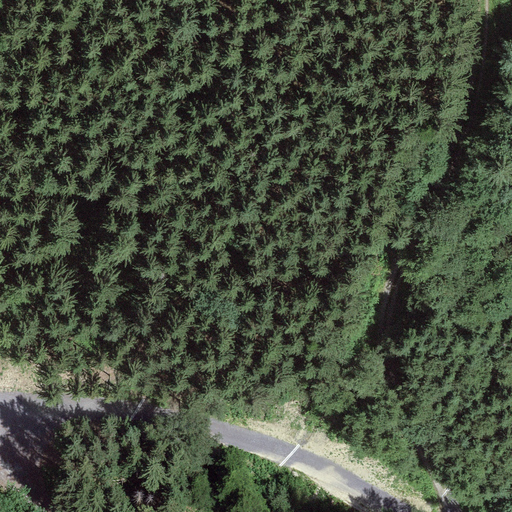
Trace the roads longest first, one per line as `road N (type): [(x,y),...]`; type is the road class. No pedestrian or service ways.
road 1 (track): [(488,0),(485,69),(473,114),(394,295),(382,350),(455,511)]
road 2 (track): [(383,511),(216,442),(0,407)]
